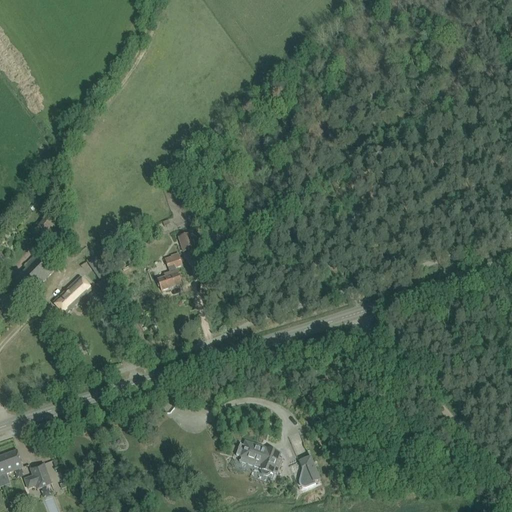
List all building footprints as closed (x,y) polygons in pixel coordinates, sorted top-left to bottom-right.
[(46,235),(57,221),(48,214),(37,228),(46,235)] [(190,235),(179,239),(184,253),(195,249),(190,235)] [(0,295),(0,303),(5,308),(12,315),(56,270),(48,263),(39,254),(38,253),(24,267),(26,269),(0,295)] [(182,267),(179,257),(178,255),(172,257),(172,258),(166,260),(170,274),(165,276),(165,278),(158,281),(162,292),(182,285),(176,269),(182,267)] [(93,259),(87,261),(91,267),(99,262),(100,261),(97,257),(93,259)] [(97,286),(108,298),(118,288),(107,276),(97,286)] [(92,290),(88,286),(81,278),(54,304),(65,316),(92,290)] [(49,330),(39,337),(41,340),(51,333),(49,330)] [(75,359),(70,352),(63,357),(68,364),(75,359)] [(249,444),(249,445),(246,444),(241,458),(242,458),(240,463),(260,470),(261,470),(261,472),(261,473),(262,474),(263,476),(264,476),(265,477),(267,477),(268,477),(269,476),(270,475),(271,474),(273,474),(277,463),(280,454),(267,449),(266,451),(252,445),(249,444)] [(0,457),(0,476),(24,468),(17,451),(0,457)] [(299,463),(289,467),(300,490),(302,489),(304,489),(305,490),(306,489),(307,489),(316,485),(316,484),(321,481),(311,458),(299,463)] [(33,476),(24,480),(28,491),(37,487),(38,490),(51,485),(44,465),(31,470),(33,476)]
